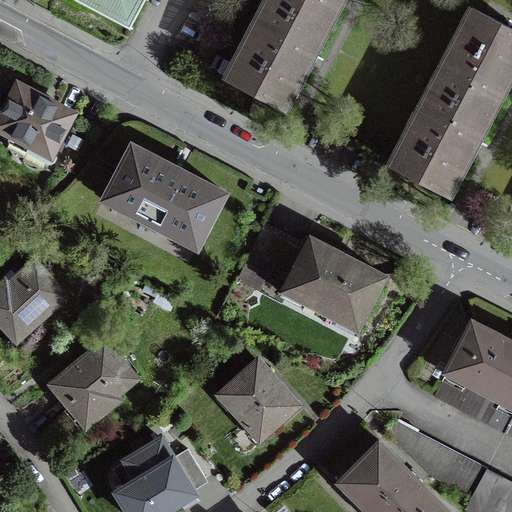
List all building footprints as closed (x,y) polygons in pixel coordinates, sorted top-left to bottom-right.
[(80,0),(131,26),(144,0),(80,0)] [(311,54),(325,28),(270,0),(266,0),(226,77),(283,107),(304,67),(308,69),(311,62),(315,55),(311,54)] [(270,0),(325,28),(338,4),(341,5),(343,0),(270,0)] [(511,29),(472,9),(432,87),(488,116),(501,91),(505,93),(508,87),(511,80),(508,78),(511,70),(511,29)] [(72,113),(17,84),(0,116),(0,128),(11,134),(10,136),(32,148),(33,146),(50,155),(72,113)] [(488,116),(432,87),(392,163),(449,193),(468,155),(472,157),(475,150),(479,143),(475,141),(488,116)] [(180,233),(198,242),(224,191),(203,180),(201,184),(152,158),(154,154),(133,143),(106,194),(124,204),(123,207),(141,217),(138,223),(157,233),(160,227),(179,236),(180,233)] [(306,246),(263,224),(249,252),(292,274),(306,246)] [(384,275),(311,238),(306,246),(292,274),(285,287),(358,324),(384,275)] [(101,257),(95,263),(115,287),(125,275),(101,257)] [(66,294),(34,259),(8,283),(4,279),(0,283),(0,320),(17,339),(66,294)] [(511,342),(472,322),(448,370),(511,402),(511,342)] [(114,393),(135,376),(106,340),(53,382),(86,423),(117,398),(114,393)] [(265,369),(256,359),(221,391),(233,405),(231,407),(247,425),(249,423),(261,437),(299,403),(267,368),(265,369)] [(511,402),(448,370),(434,395),(505,431),(511,418),(511,402)] [(471,497),(487,468),(398,420),(387,430),(433,477),(471,497)] [(173,457),(161,437),(124,460),(136,479),(117,490),(130,511),(160,511),(194,491),(191,487),(206,477),(188,448),(173,457)] [(451,511),(378,440),(338,480),(370,511),(451,511)] [(471,497),(465,509),(471,511),(511,511),(511,481),(487,468),(471,497)]
